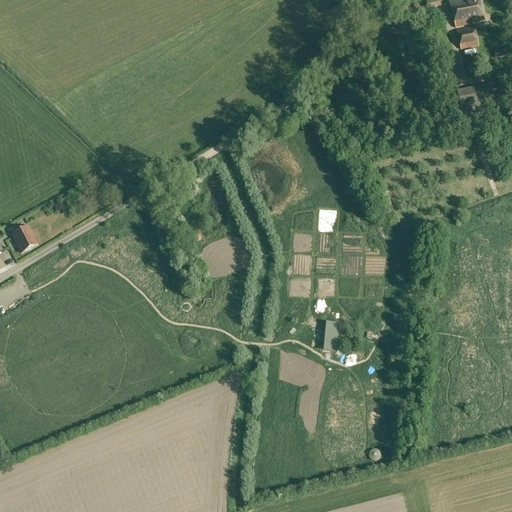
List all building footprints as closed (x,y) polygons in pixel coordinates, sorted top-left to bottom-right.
[(426,0),(428,9),(441,6),(439,0),(426,0)] [(449,0),(456,28),(485,21),(479,0),(449,0)] [(457,31),(461,50),(479,46),(475,27),(457,31)] [(494,51),(495,57),(509,55),(509,49),(494,51)] [(461,117),(499,109),(494,84),(456,92),(461,117)] [(13,235),(22,253),(38,245),(28,227),(13,235)] [(339,324),(327,323),(324,351),(337,352),(339,324)] [(381,456),(381,455),(380,454),(380,453),(380,452),(379,452),(379,451),(378,451),(377,450),(376,450),(375,450),(374,450),(373,450),(372,450),(372,451),(371,451),(370,452),(369,453),(369,454),(369,455),(369,456),(369,457),(369,458),(369,459),(370,459),(370,460),(371,460),(371,461),(372,461),(373,462),(374,462),(375,462),(376,462),(377,462),(377,461),(378,461),(379,460),(380,459),(380,458),(380,457),(381,457),(381,456)]
